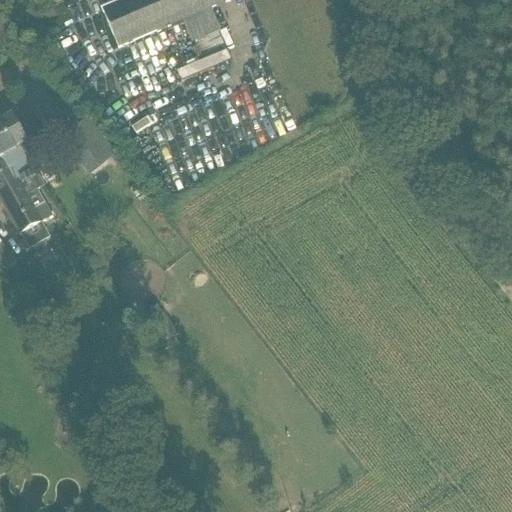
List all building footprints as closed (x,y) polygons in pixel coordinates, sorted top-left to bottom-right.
[(131,0),(102,13),(110,31),(118,49),(165,29),(167,34),(184,27),(192,45),(194,44),(203,63),(226,53),(218,34),(220,33),(210,10),(230,2),(229,0),(131,0)] [(283,43),(320,35),(316,19),(280,27),(283,43)] [(291,67),(278,70),(284,92),(297,89),(291,67)] [(0,123),(0,174),(13,198),(16,196),(19,201),(22,199),(25,198),(40,190),(30,173),(36,170),(23,147),(16,151),(15,150),(26,145),(12,119),(1,124),(0,123)] [(97,133),(71,153),(90,177),(116,157),(97,133)] [(0,202),(19,237),(23,235),(30,247),(45,238),(38,226),(52,219),(38,192),(40,191),(40,190),(25,198),(22,199),(19,201),(16,196),(13,198),(0,174),(0,202)] [(0,264),(10,257),(0,243),(0,264)] [(121,313),(109,321),(116,332),(128,325),(121,313)]
